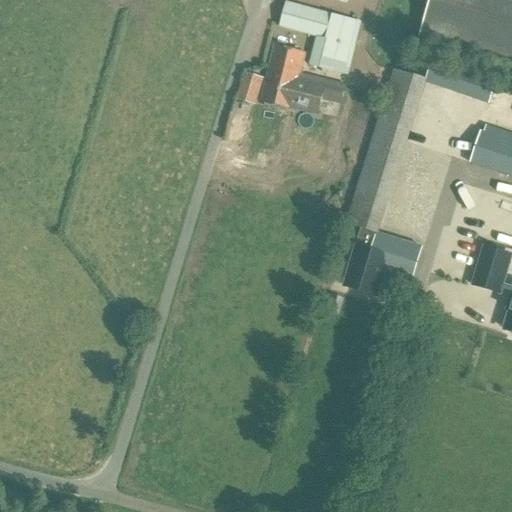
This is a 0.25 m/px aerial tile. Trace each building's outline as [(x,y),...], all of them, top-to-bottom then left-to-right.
[(511,0),(431,0),(419,39),(511,67),(511,0)] [(287,3),(280,31),(315,40),(308,66),(339,75),(347,45),(325,39),(331,15),(287,3)] [(331,15),(325,39),(347,45),(339,75),(348,77),(363,24),(331,15)] [(263,37),(252,98),(313,108),(315,98),(330,100),(334,76),(294,69),(299,43),(263,37)] [(326,177),(340,132),(259,107),(245,152),(326,177)] [(480,132),(470,162),(511,176),(511,135),(485,126),(483,133),(480,132)] [(412,279),(422,247),(362,229),(345,286),(377,296),(384,270),(412,279)] [(511,288),(502,285),(511,255),(485,247),(473,285),(500,293),(500,292),(511,295),(511,298),(511,305),(505,329),(511,331),(511,288)]
